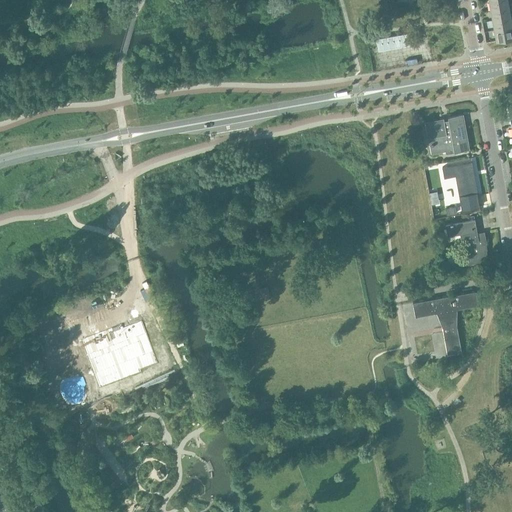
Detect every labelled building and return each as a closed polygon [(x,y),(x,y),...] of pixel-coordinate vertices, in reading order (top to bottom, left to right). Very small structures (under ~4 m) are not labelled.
[(490,0),(489,0),(491,10),(509,7),(509,5),(507,0),(490,0)] [(491,10),(492,20),(511,17),(510,15),(509,9),(511,8),(511,4),(509,5),(509,7),(491,10)] [(492,20),(494,30),(511,26),(511,23),(511,19),(511,14),(510,15),(511,17),(492,20)] [(511,26),(494,30),(496,40),(511,37),(511,26)] [(379,48),(415,44),(414,32),(378,36),(379,48)] [(431,142),(432,145),(433,145),(433,149),(445,147),(446,153),(470,149),(463,114),(448,116),(449,122),(444,122),(444,118),(425,121),(427,137),(431,136),(432,142),(431,142)] [(479,206),(477,195),(473,172),(474,172),(472,161),(471,161),(471,162),(442,167),(444,177),(456,175),(462,210),(479,206)] [(484,231),(477,233),(475,219),(453,223),(453,222),(450,222),(450,223),(446,224),(448,236),(460,233),(461,240),(464,240),(469,263),(487,260),(487,255),(486,250),(487,249),(486,244),(487,244),(484,231)] [(268,285),(257,288),(260,298),(270,296),(268,285)] [(478,305),(476,290),(413,302),(415,316),(436,312),(442,327),(447,354),(461,351),(457,325),(457,309),(478,305)] [(122,326),(81,341),(98,388),(139,373),(138,371),(156,364),(142,327),(142,326),(141,326),(141,325),(140,325),(139,324),(138,324),(138,325),(137,325),(123,330),(122,326)] [(53,331),(48,333),(52,345),(57,343),(53,331)]
